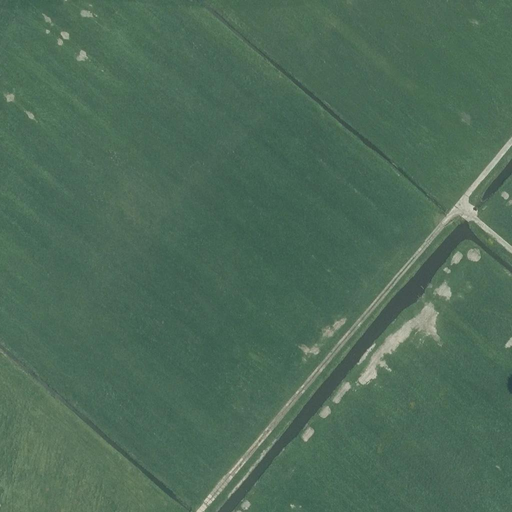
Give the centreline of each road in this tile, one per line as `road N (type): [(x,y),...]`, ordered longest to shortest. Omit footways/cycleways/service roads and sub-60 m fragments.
road 1 (track): [(200,511),(459,209)]
road 2 (track): [(511,144),(459,209),(511,253)]
